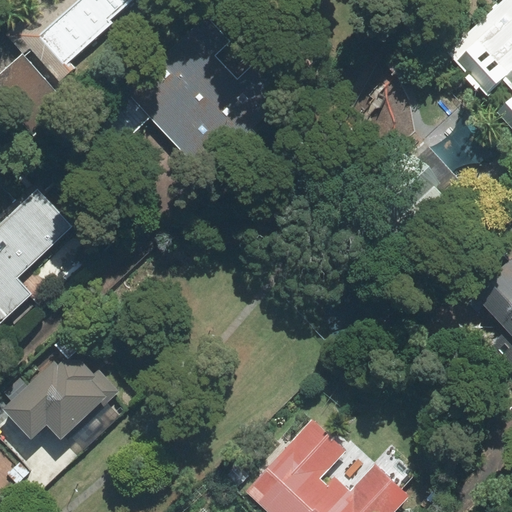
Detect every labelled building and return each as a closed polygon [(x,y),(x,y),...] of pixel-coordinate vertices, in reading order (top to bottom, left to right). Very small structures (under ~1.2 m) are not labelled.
[(41,0),(6,31),(24,52),(30,47),(60,81),(75,68),(69,62),(113,23),(111,20),(133,0),(41,0)] [(511,0),(501,0),(447,50),(490,96),(504,83),(511,91),(511,94),(504,102),(511,110),(511,0)] [(208,15),(127,90),(151,115),(207,174),(312,77),(279,42),(239,79),(216,56),(232,41),(208,15)] [(64,100),(21,53),(0,72),(0,127),(15,144),(64,100)] [(128,137),(151,115),(127,90),(116,78),(93,100),(128,137)] [(380,175),(357,168),(326,272),(381,288),(387,268),(411,184),(380,175)] [(71,227),(37,191),(0,226),(0,324),(32,294),(17,278),(71,227)] [(494,343),(511,361),(511,258),(475,292),(506,330),(494,343)] [(118,392),(80,351),(67,363),(60,356),(4,409),(31,438),(46,424),(61,439),(67,433),(100,402),(104,405),(107,402),(118,392)] [(67,433),(84,450),(120,416),(107,402),(104,405),(100,402),(67,433)] [(267,511),(393,511),(408,496),(400,489),(419,469),(391,444),(375,463),(340,431),(333,438),(311,419),(245,491),(267,511)]
